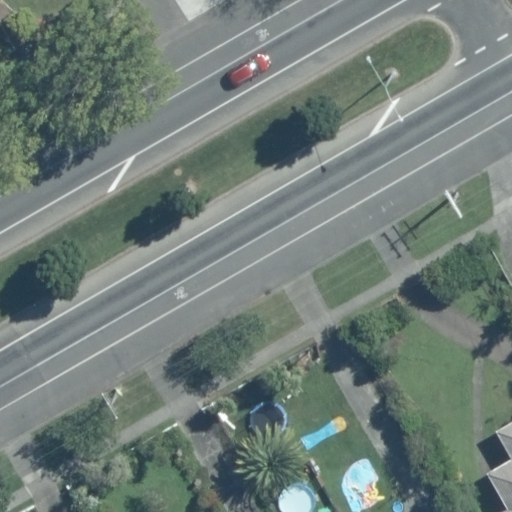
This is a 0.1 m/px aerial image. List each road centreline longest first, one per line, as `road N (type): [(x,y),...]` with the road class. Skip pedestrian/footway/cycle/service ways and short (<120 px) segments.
road 1 (primary): [(511,76),(0,372)]
road 2 (primary): [(0,206),(354,0)]
